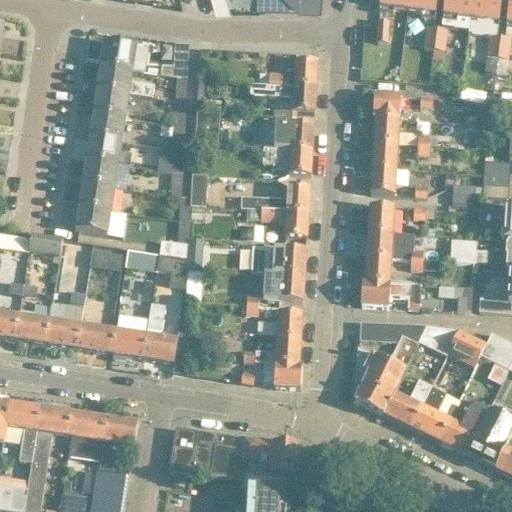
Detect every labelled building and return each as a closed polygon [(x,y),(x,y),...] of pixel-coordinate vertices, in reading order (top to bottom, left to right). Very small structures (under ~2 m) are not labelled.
[(394,17),(394,12),(408,14),(409,0),(381,0),(379,15),(394,17)] [(435,22),(437,0),(409,0),(408,14),(421,16),(421,20),(435,22)] [(445,0),(442,30),(468,33),(467,37),(469,37),(473,0),(445,0)] [(490,40),(486,63),(497,65),(500,41),(497,41),(502,0),(473,0),(469,37),(490,40)] [(377,47),(387,48),(387,40),(388,26),(379,25),(378,39),(377,47)] [(426,31),(424,53),(434,54),(437,32),(426,31)] [(434,54),(444,56),(447,34),(437,32),(434,54)] [(500,41),(497,65),(507,67),(508,67),(511,43),(500,41)] [(136,51),(105,46),(101,70),(132,75),(136,51)] [(188,49),(174,48),(173,59),(173,69),(161,69),(160,80),(176,81),(176,82),(186,83),(187,58),(188,49)] [(260,77),(259,88),(316,92),(318,66),(295,64),(295,79),(260,77)] [(497,65),(495,78),(505,79),(506,73),(507,67),(497,65)] [(151,102),(153,89),(131,85),(132,75),(101,70),(97,93),(129,98),(151,102)] [(175,105),(185,106),(186,83),(176,82),(175,105)] [(205,83),(197,83),(195,116),(205,116),(205,114),(221,115),(221,103),(205,102),(205,83)] [(315,117),(316,92),(259,88),(251,88),(251,99),(293,101),(292,115),(315,117)] [(129,98),(97,93),(94,117),(125,122),(129,98)] [(373,122),(376,123),(375,124),(399,125),(401,100),(374,99),(373,122)] [(419,111),(431,112),(432,102),(420,101),(419,111)] [(173,129),(183,130),(185,106),(175,105),(173,129)] [(195,132),(204,133),(205,116),(195,116),(195,132)] [(94,117),(90,140),(122,145),(125,122),(94,117)] [(399,150),(400,137),(399,137),(399,125),(375,124),(374,149),(399,150)] [(291,142),(253,140),(253,151),(290,153),(312,154),(314,129),(292,127),(291,142)] [(172,153),(182,154),(183,130),(173,129),(172,153)] [(417,151),(429,152),(430,140),(418,139),(417,151)] [(90,140),(87,164),(118,169),(122,145),(90,140)] [(408,174),(398,173),(399,150),(374,149),(372,174),(408,176),(408,174)] [(272,169),(272,174),(289,175),(289,178),(311,180),(312,154),(290,153),(253,151),(250,150),(249,161),(262,161),(262,169),(272,169)] [(429,161),(429,152),(417,151),(417,160),(429,161)] [(172,153),(171,177),(181,178),(182,154),(172,153)] [(83,188),(115,193),(118,169),(87,164),(83,188)] [(484,165),(483,178),(508,179),(509,167),(484,165)] [(395,189),(407,189),(408,176),(372,174),(371,199),(395,200),(395,189)] [(171,177),(170,200),(180,200),(181,178),(171,177)] [(508,179),(483,178),(482,189),(507,191),(508,179)] [(207,180),(191,179),(190,200),(192,200),(191,211),(206,211),(207,180)] [(83,188),(79,211),(112,216),(115,193),(83,188)] [(453,189),(452,207),(473,208),(474,190),(453,189)] [(506,203),(507,191),(482,189),(482,202),(506,203)] [(241,201),(240,214),(247,214),(247,213),(308,217),(310,192),(288,190),(287,203),(241,201)] [(414,201),(426,202),(427,192),(415,191),(414,201)] [(180,200),(178,226),(189,228),(189,211),(191,211),(192,200),(190,200),(180,200)] [(370,210),(369,236),(393,237),(394,212),(370,210)] [(76,235),(108,240),(112,216),(79,211),(76,235)] [(453,236),(479,239),(481,213),(455,211),(453,236)] [(260,226),(286,228),(285,241),(307,243),(308,217),(247,213),(247,214),(246,225),(260,226)] [(426,222),(426,214),(413,213),(413,223),(426,224),(426,222)] [(160,258),(187,263),(189,228),(178,226),(177,247),(160,246),(160,258)] [(252,234),(241,233),(240,244),(263,246),(264,230),(253,229),(252,234)] [(410,264),(422,264),(423,257),(413,256),(414,239),(411,238),(393,237),(369,236),(367,261),(391,262),(391,263),(410,264)] [(31,245),(30,245),(29,255),(30,255),(30,258),(60,262),(63,244),(32,239),(31,245)] [(28,257),(29,255),(30,245),(26,244),(27,242),(14,240),(14,243),(11,242),(10,254),(28,257)] [(189,244),(188,258),(202,259),(203,245),(189,244)] [(231,255),(262,257),(263,246),(240,244),(240,245),(232,244),(231,255)] [(449,266),(478,268),(479,254),(475,254),(476,245),(451,244),(449,266)] [(125,267),(156,271),(157,272),(159,258),(127,253),(125,267)] [(273,253),(272,278),(272,279),(305,281),(306,255),(273,253)] [(487,268),(487,255),(479,254),(478,268),(487,268)] [(89,272),(120,277),(122,259),(92,255),(89,272)] [(186,285),(187,274),(187,263),(160,258),(159,258),(157,272),(156,271),(151,308),(150,308),(147,335),(161,337),(165,310),(159,309),(163,282),(186,285)] [(366,286),(366,287),(390,288),(391,263),(391,262),(367,261),(366,286)] [(410,264),(409,273),(445,276),(446,266),(422,264),(410,264)] [(202,306),(203,275),(187,274),(186,285),(185,305),(202,306)] [(511,275),(509,275),(507,306),(480,303),(479,316),(511,318),(511,275)] [(272,278),(268,278),(266,305),(303,306),(305,281),(272,279),(272,278)] [(8,285),(6,297),(21,300),(23,287),(8,285)] [(421,290),(390,288),(366,287),(366,286),(363,286),(362,310),(388,312),(389,304),(409,305),(408,313),(420,314),(421,290)] [(36,302),(38,290),(23,287),(21,300),(36,302)] [(464,316),(471,316),(472,293),(453,292),(453,303),(458,303),(457,316),(464,316)] [(69,307),(83,309),(85,298),(70,295),(69,307)] [(259,310),(259,300),(246,299),(246,309),(259,310)] [(0,313),(1,306),(0,305),(0,341),(15,343),(18,320),(0,316),(0,313)] [(51,310),(35,308),(33,322),(18,320),(15,343),(46,348),(49,325),(49,324),(51,310)] [(245,319),(258,320),(259,310),(246,309),(245,319)] [(259,326),(258,340),(277,341),(277,343),(301,344),(302,318),(278,317),(278,327),(259,326)] [(77,353),(81,329),(49,325),(46,348),(77,353)] [(405,375),(418,349),(419,347),(427,331),(425,330),(361,327),(360,345),(399,348),(389,367),(360,352),(360,350),(359,350),(355,401),(357,402),(355,407),(383,420),(384,419),(382,418),(392,396),(393,397),(405,375)] [(114,334),(111,334),(81,329),(77,353),(108,358),(110,358),(114,334)] [(419,347),(446,360),(447,358),(448,358),(459,335),(427,331),(419,347)] [(143,363),(146,340),(114,334),(110,358),(143,363)] [(219,359),(221,338),(188,335),(186,356),(219,359)] [(478,360),(479,360),(485,348),(459,335),(448,358),(473,370),(478,360)] [(486,348),(485,348),(479,360),(509,375),(510,372),(511,367),(511,347),(492,338),(486,348)] [(174,368),(178,344),(146,340),(143,363),(174,368)] [(255,368),(255,367),(275,368),(299,369),(301,344),(277,343),(276,356),(255,355),(255,356),(243,355),(243,367),(255,368)] [(275,368),(274,392),(300,393),(302,369),(299,369),(275,368)] [(255,378),(243,376),(241,386),(253,388),(255,378)] [(382,418),(384,419),(411,432),(431,390),(419,384),(409,405),(393,397),(392,396),(382,418)] [(432,392),(432,391),(431,390),(411,432),(438,445),(448,424),(436,418),(445,399),(432,392)] [(490,411),(475,404),(462,431),(448,424),(438,445),(466,459),(490,411)] [(0,445),(3,446),(9,407),(0,405),(0,445)] [(21,450),(19,466),(32,468),(41,412),(9,407),(3,446),(21,450)] [(500,427),(504,416),(491,410),(490,411),(466,459),(497,474),(508,453),(485,442),(494,424),(500,427)] [(41,412),(32,468),(28,495),(25,511),(41,511),(53,438),(70,441),(73,417),(41,412)] [(69,461),(100,465),(102,446),(103,446),(106,422),(73,417),(70,441),(72,441),(69,461)] [(138,427),(106,422),(103,446),(134,451),(138,427)] [(233,482),(234,474),(239,442),(176,433),(169,478),(233,482)] [(241,461),(273,466),(273,472),(273,477),(295,479),(297,449),(274,448),(244,443),(241,461)] [(497,474),(499,475),(511,481),(511,447),(509,454),(508,453),(497,474)] [(100,466),(94,502),(92,511),(124,511),(129,482),(112,479),(114,468),(100,466)] [(243,487),(243,489),(251,489),(251,493),(254,493),(277,494),(287,495),(290,495),(294,495),(295,479),(273,477),(273,472),(244,470),(244,475),(243,487)] [(184,491),(185,481),(175,479),(173,489),(184,491)] [(0,511),(25,511),(28,495),(0,490),(0,511)] [(289,511),(290,495),(287,495),(277,494),(254,493),(253,511),(289,511)] [(92,511),(94,502),(63,498),(60,511),(92,511)]
